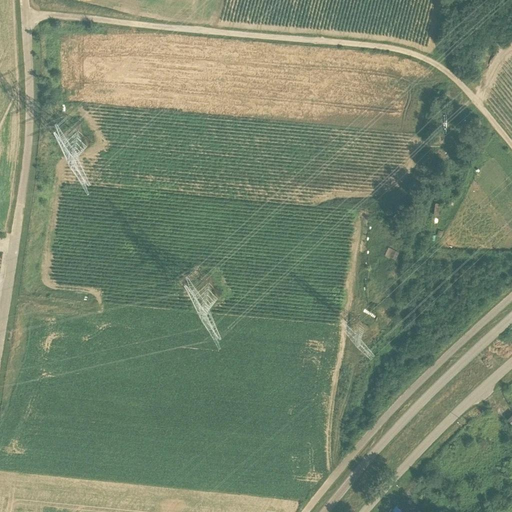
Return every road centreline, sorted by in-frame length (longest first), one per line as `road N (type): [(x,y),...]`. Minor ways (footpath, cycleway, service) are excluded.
road 1 (residential): [(511,146),(455,82),(414,57),(43,18),(29,38)]
road 2 (unclassified): [(0,355),(29,165),(29,38)]
road 3 (unclassified): [(511,318),(426,398),(327,511)]
road 4 (unclassified): [(364,511),(511,363)]
